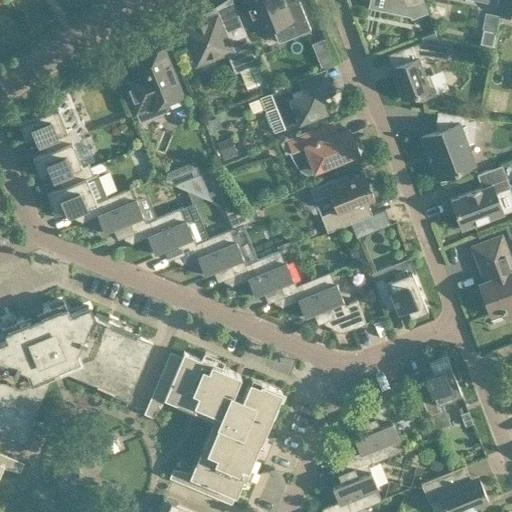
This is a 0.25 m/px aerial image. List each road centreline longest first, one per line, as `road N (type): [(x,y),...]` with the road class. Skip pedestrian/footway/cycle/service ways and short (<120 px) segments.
road 1 (residential): [(458,325),(337,0)]
road 2 (residential): [(40,237),(345,367)]
road 3 (residential): [(152,0),(0,95)]
road 4 (residential): [(345,367),(286,511)]
road 5 (residential): [(345,367),(458,325)]
